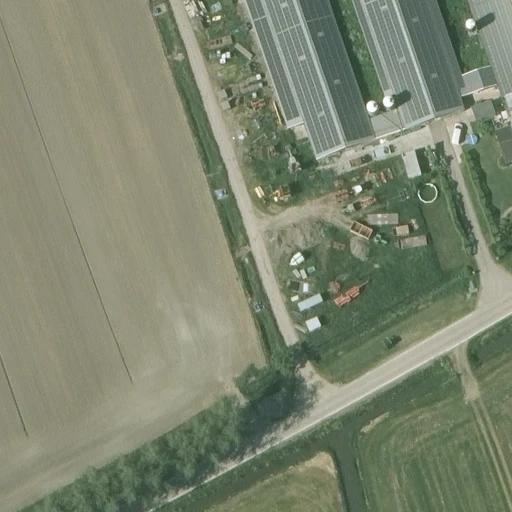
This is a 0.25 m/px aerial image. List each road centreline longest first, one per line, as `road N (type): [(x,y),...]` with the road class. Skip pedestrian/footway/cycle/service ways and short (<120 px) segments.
road 1 (track): [(176,0),(319,412)]
road 2 (unclassified): [(141,511),(511,301)]
